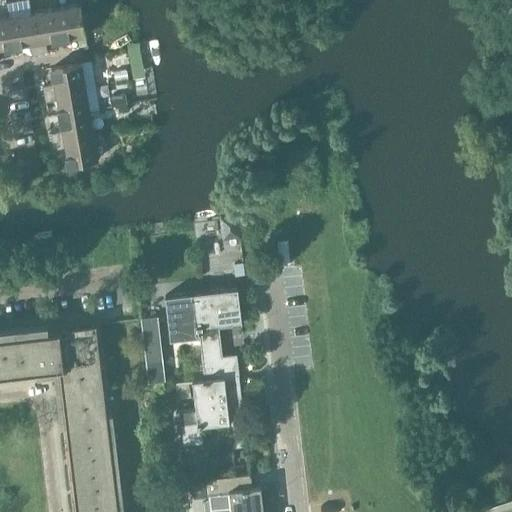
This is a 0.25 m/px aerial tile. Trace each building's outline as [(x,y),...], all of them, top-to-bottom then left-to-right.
[(80,3),(56,8),(61,37),(77,34),(79,46),(87,45),(85,33),(80,3)] [(56,8),(32,12),(39,53),(47,52),(45,40),(61,37),(56,8)] [(32,12),(9,16),(14,45),(30,42),(32,54),(39,53),(32,12)] [(9,16),(0,17),(0,47),(14,45),(9,16)] [(44,94),(86,86),(94,85),(90,61),(82,63),(82,62),(52,67),(52,69),(52,68),(55,84),(43,86),(44,94)] [(58,99),(60,115),(90,110),(86,86),(44,94),(46,101),(58,99)] [(51,133),(53,141),(94,134),(93,131),(104,130),(100,108),(90,110),(60,115),(63,131),(51,133)] [(94,134),(53,141),(54,149),(66,147),(68,162),(68,163),(98,158),(94,134)] [(238,216),(222,218),(224,239),(240,237),(238,216)] [(287,238),(277,240),(280,263),(290,262),(287,238)] [(243,263),(236,264),(237,275),(245,274),(243,263)] [(238,288),(193,293),(195,305),(168,308),(176,380),(239,373),(237,354),(223,356),(219,322),(242,320),(238,288)] [(160,312),(142,314),(152,379),(169,377),(160,312)] [(0,375),(37,372),(36,362),(47,361),(59,359),(76,511),(118,511),(96,323),(55,328),(55,329),(53,330),(32,333),(32,330),(0,334),(0,375)] [(229,419),(232,447),(247,445),(242,401),(228,403),(227,394),(241,392),(239,373),(176,380),(178,397),(194,395),(196,407),(179,409),(183,443),(203,441),(201,422),(229,419)] [(264,511),(261,486),(244,488),(242,476),(207,480),(209,493),(229,491),(231,511),(264,511)]
